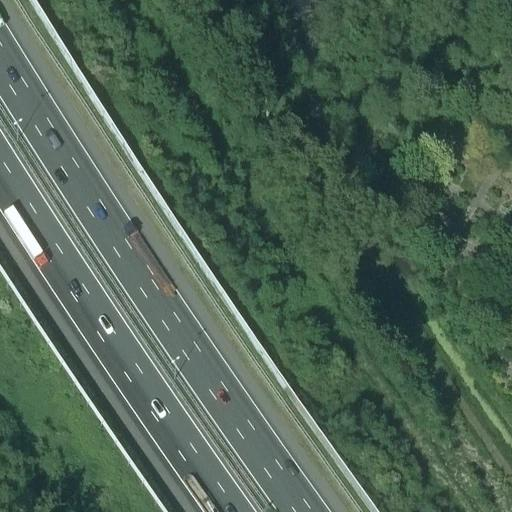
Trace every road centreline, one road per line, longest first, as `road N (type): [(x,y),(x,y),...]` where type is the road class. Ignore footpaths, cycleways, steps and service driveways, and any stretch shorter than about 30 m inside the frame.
road 1 (motorway): [(299,511),(0,65)]
road 2 (motorway): [(0,185),(215,511)]
